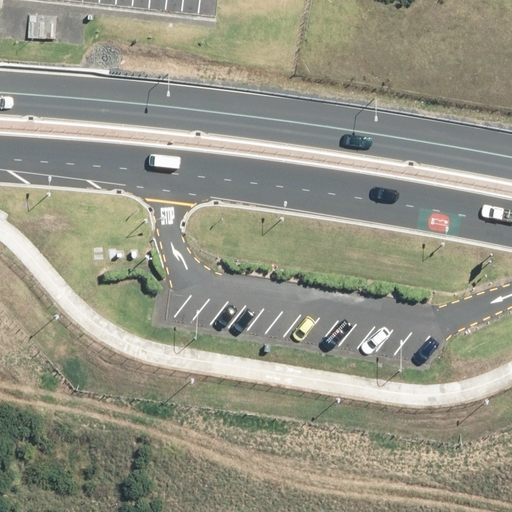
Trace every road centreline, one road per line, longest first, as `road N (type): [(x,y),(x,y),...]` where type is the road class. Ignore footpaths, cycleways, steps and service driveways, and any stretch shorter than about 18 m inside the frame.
road 1 (primary): [(0,89),(209,100),(511,156)]
road 2 (primary): [(511,219),(375,192),(0,147)]
